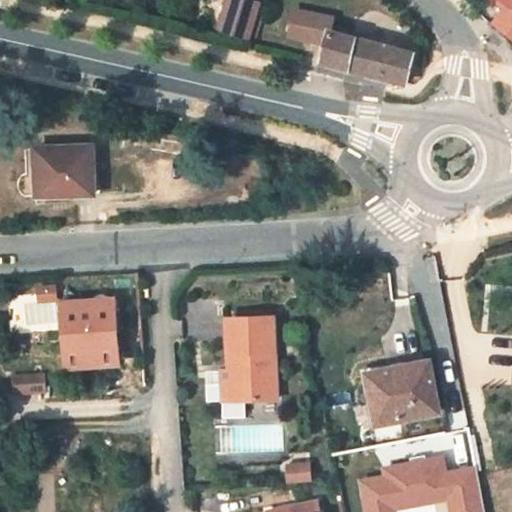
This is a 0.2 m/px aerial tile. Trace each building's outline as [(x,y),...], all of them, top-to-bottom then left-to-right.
[(258,3),(248,0),(226,0),(218,31),(248,40),(258,3)] [(511,34),(511,0),(510,3),(496,20),(511,34)] [(372,33),(334,23),(331,32),(369,42),(372,33)] [(369,42),(331,32),(322,62),(404,83),(412,53),(369,42)] [(92,146),(35,149),(36,174),(44,173),(46,193),(95,192),(92,146)] [(36,174),(37,194),(46,193),(44,173),(36,174)] [(59,325),(57,282),(37,283),(38,301),(12,303),(13,327),(59,325)] [(119,294),(62,296),(65,353),(122,351),(119,294)] [(0,324),(11,324),(9,307),(0,307),(0,324)] [(278,398),(273,317),(228,318),(231,374),(224,374),(225,401),(254,400),(278,398)] [(441,412),(430,362),(366,374),(378,425),(441,412)] [(37,390),(36,376),(14,377),(14,390),(37,390)] [(311,462),(286,464),(288,481),(312,479),(311,462)] [(319,511),(318,502),(273,511),(319,511)]
